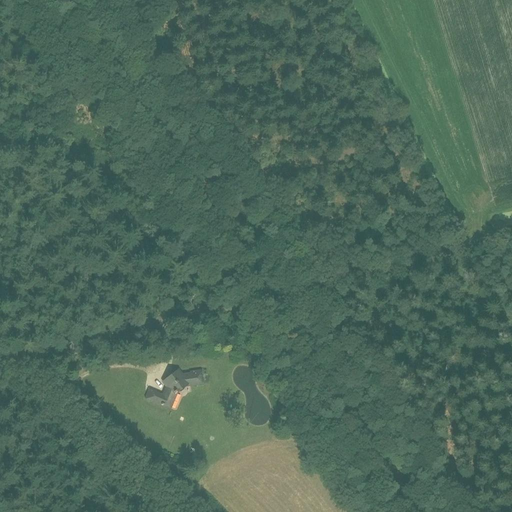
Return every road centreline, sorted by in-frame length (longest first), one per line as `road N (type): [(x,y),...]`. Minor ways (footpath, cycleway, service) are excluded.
road 1 (unclassified): [(8,362),(511,233)]
road 2 (unclassified): [(158,511),(8,362)]
